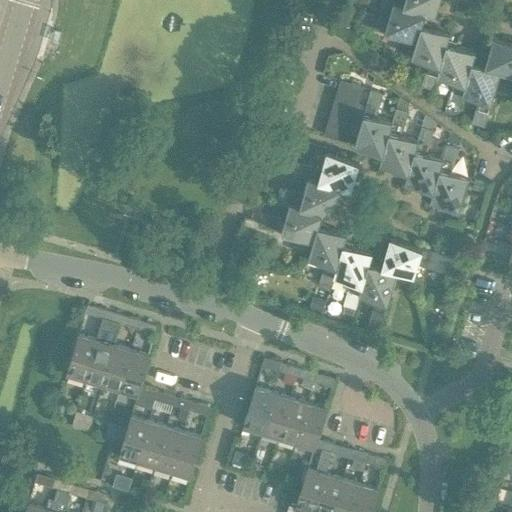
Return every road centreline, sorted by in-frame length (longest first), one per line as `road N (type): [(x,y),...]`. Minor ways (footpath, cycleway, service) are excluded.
road 1 (residential): [(254,319),(109,274),(0,252)]
road 2 (residential): [(198,511),(254,319)]
road 3 (residential): [(418,418),(389,381),(360,363),(254,319)]
road 4 (residential): [(418,418),(481,376),(511,299)]
